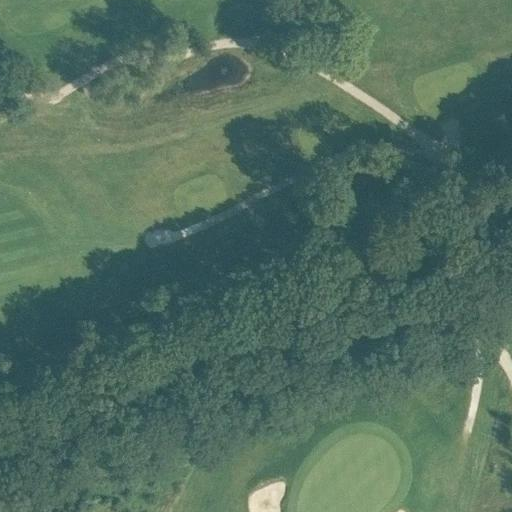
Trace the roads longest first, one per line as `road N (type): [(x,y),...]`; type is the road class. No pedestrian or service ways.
road 1 (track): [(0,92),(54,95),(105,65),(223,42),(317,68),(454,158),(495,255),(497,272),(479,317),(511,371)]
road 2 (unknown): [(0,431),(511,199)]
